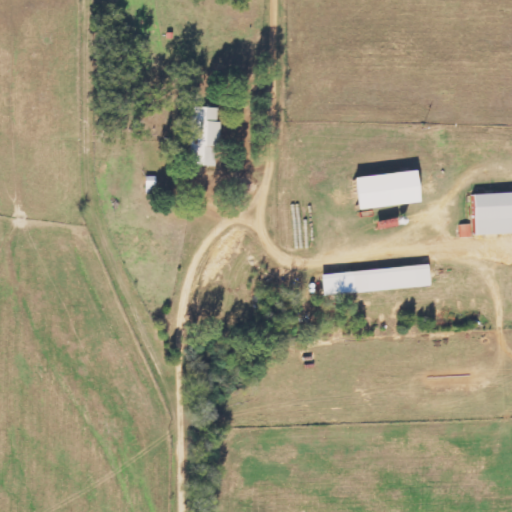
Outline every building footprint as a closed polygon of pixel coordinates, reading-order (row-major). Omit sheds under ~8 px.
[(191,166),(217,167),(219,109),(192,108),(191,166)] [(350,178),(352,210),(414,205),(411,173),(350,178)] [(511,194),(470,195),(471,236),(511,234),(511,194)] [(459,226),(459,238),(470,238),(469,225),(459,226)] [(317,274),(319,296),(426,289),(424,267),(317,274)]
